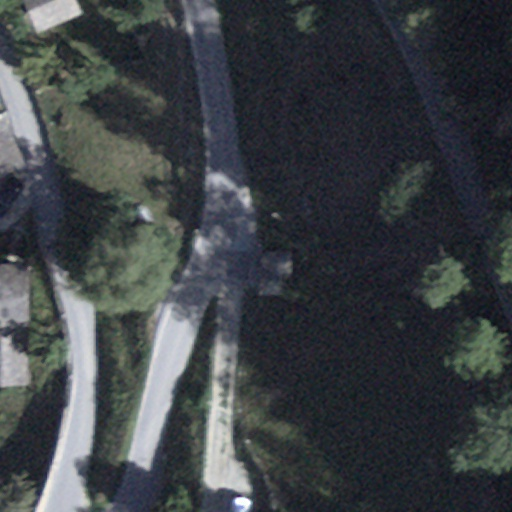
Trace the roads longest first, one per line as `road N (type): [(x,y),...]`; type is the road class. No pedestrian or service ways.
road 1 (unclassified): [(199,0),(223,124),(221,183),(215,225),(161,384),(133,511)]
road 2 (unclassified): [(61,511),(83,418),(86,351),(38,156),(0,58)]
road 3 (unclassified): [(511,296),(446,118),(390,0)]
